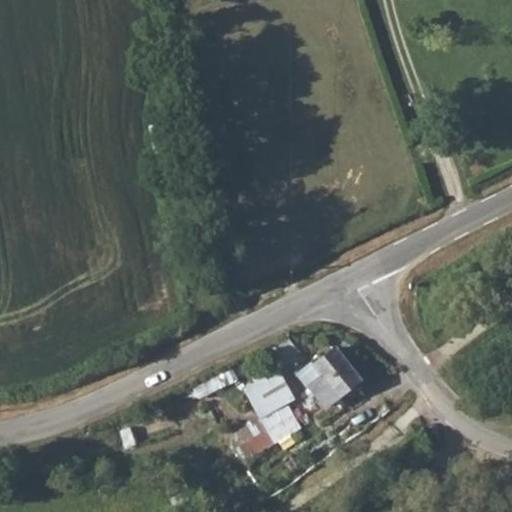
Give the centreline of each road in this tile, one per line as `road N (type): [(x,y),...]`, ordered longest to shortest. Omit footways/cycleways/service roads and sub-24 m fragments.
road 1 (residential): [(349,279),(82,417),(0,438)]
road 2 (unclassified): [(511,447),(443,407),(349,279)]
road 3 (residential): [(511,195),(349,279)]
